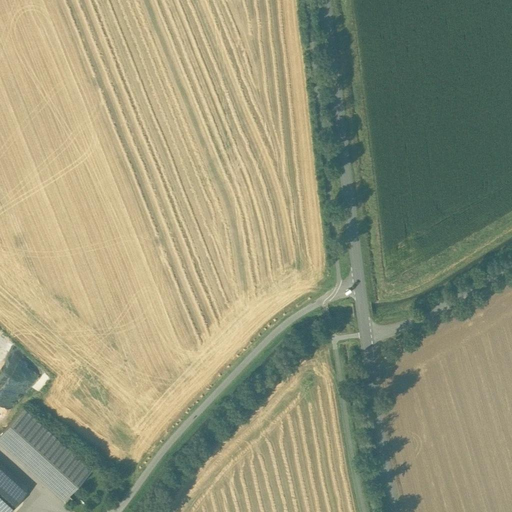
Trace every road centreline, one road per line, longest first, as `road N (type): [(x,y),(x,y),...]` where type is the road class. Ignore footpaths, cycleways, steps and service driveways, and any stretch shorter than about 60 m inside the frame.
road 1 (unclassified): [(366,334),(324,0)]
road 2 (unclassified): [(395,511),(366,334)]
road 3 (unclassified): [(511,262),(419,320),(366,334)]
